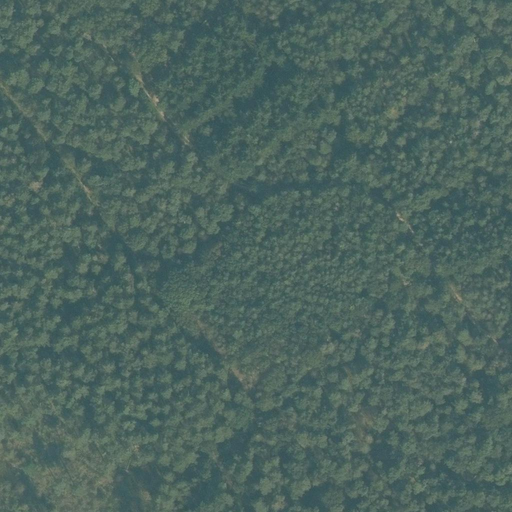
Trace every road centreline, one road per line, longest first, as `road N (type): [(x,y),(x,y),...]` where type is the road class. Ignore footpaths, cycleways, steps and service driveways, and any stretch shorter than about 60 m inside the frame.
road 1 (track): [(0,91),(358,511)]
road 2 (track): [(436,275),(365,195),(295,189),(254,201),(217,185),(135,93)]
road 3 (track): [(436,275),(260,391),(185,511)]
road 4 (track): [(135,93),(225,0)]
road 5 (track): [(48,0),(135,93)]
road 6 (track): [(511,368),(436,275)]
